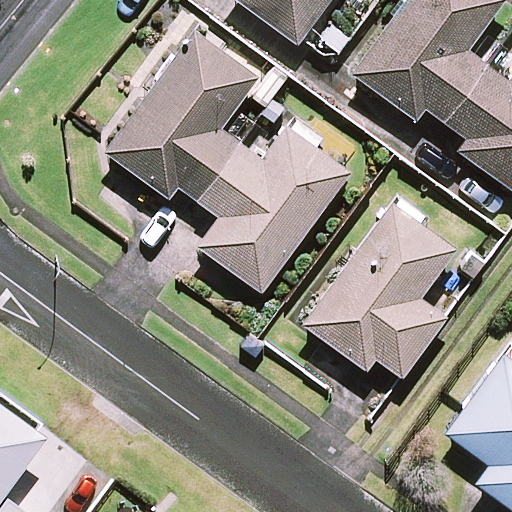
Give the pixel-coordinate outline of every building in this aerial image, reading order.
[(320,0),(236,0),(292,40),(320,0)] [(494,0),(394,0),(344,68),(409,116),(418,104),(459,134),(451,146),(511,191),(511,53),(498,73),(461,46),(494,0)] [(252,71),(186,24),(97,146),(162,194),(171,182),(211,211),(190,241),(255,288),(343,169),(276,120),(252,153),(213,124),(252,71)] [(448,247),(384,198),(293,317),(358,366),(368,353),(395,373),(440,314),(412,293),(448,247)] [(511,506),(511,343),(503,355),(498,352),(441,429),(485,462),(472,480),(510,508),(511,506)] [(0,481),(34,434),(0,409),(0,481)]
